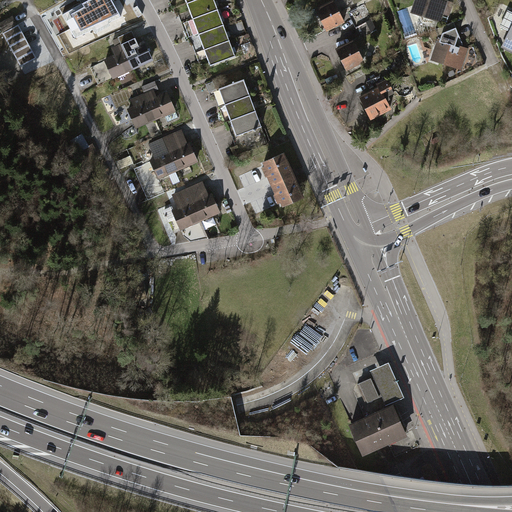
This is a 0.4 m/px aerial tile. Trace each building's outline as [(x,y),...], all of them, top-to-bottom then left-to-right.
[(122,18),(112,0),(92,0),(63,15),(76,38),(122,18)] [(214,0),(195,0),(187,3),(193,19),(218,9),(214,0)] [(414,0),(409,15),(445,27),(452,7),(431,0),(414,0)] [(336,3),(318,11),(329,34),(346,26),(336,3)] [(349,13),(355,25),(371,17),(365,5),(349,13)] [(218,9),(193,19),(199,34),(224,25),(218,9)] [(502,51),(511,55),(511,14),(507,12),(498,29),(510,35),(502,51)] [(13,17),(0,23),(0,25),(3,31),(16,24),(13,17)] [(355,25),(361,37),(377,29),(371,17),(355,25)] [(17,25),(4,32),(11,45),(9,46),(20,67),(35,59),(17,25)] [(224,25),(199,34),(204,50),(230,40),(224,25)] [(437,43),(453,48),(457,37),(454,30),(440,36),(437,43)] [(131,31),(118,37),(122,45),(132,68),(152,59),(144,43),(139,45),(135,38),(134,38),(131,31)] [(116,47),(115,48),(119,55),(106,61),(113,77),(132,68),(122,45),(121,45),(117,38),(113,40),(116,47)] [(230,40),(204,50),(210,65),(235,56),(230,40)] [(437,43),(435,42),(429,62),(458,72),(464,52),(453,48),(437,43)] [(355,43),(338,51),(348,74),(366,66),(355,43)] [(113,77),(106,61),(91,67),(98,84),(113,77)] [(244,79),(219,88),(225,104),(250,95),(244,79)] [(155,82),(142,87),(145,95),(155,118),(164,114),(168,122),(178,117),(168,93),(154,99),(151,92),(158,89),(155,82)] [(377,96),(362,104),(374,126),(391,117),(383,102),(395,96),(389,83),(374,91),(377,96)] [(155,118),(145,95),(132,100),(135,107),(129,110),(136,126),(155,118)] [(250,95),(225,104),(231,120),(256,111),(250,95)] [(256,111),(231,120),(237,136),(261,127),(256,111)] [(180,130),(164,137),(177,169),(197,160),(190,144),(180,148),(177,141),(184,139),(180,130)] [(248,135),(250,143),(266,139),(264,131),(248,135)] [(82,135),(75,139),(82,150),(88,146),(82,135)] [(157,158),(151,161),(158,177),(177,169),(164,137),(150,143),(157,158)] [(99,155),(92,143),(88,146),(82,150),(81,150),(88,162),(99,155)] [(283,153),(265,161),(266,166),(263,167),(266,175),(268,174),(273,184),(293,175),(283,153)] [(130,164),(127,157),(117,162),(119,169),(130,164)] [(158,177),(151,161),(135,168),(149,200),(165,193),(158,177)] [(293,175),(273,184),(277,193),(275,194),(278,202),(282,201),(284,205),(303,197),(293,175)] [(200,219),(219,211),(212,195),(209,196),(202,182),(186,189),(187,189),(200,219)] [(200,219),(187,189),(174,195),(179,205),(181,204),(183,208),(173,212),(176,218),(180,228),(200,219)] [(176,218),(173,212),(171,207),(164,210),(166,214),(164,215),(166,218),(167,217),(169,221),(176,218)] [(141,276),(126,280),(132,301),(147,297),(141,276)] [(371,370),(375,379),(382,395),(386,404),(404,397),(389,362),(371,370)] [(380,396),(371,376),(359,382),(368,402),(380,396)] [(351,425),(363,452),(406,433),(394,406),(351,425)]
